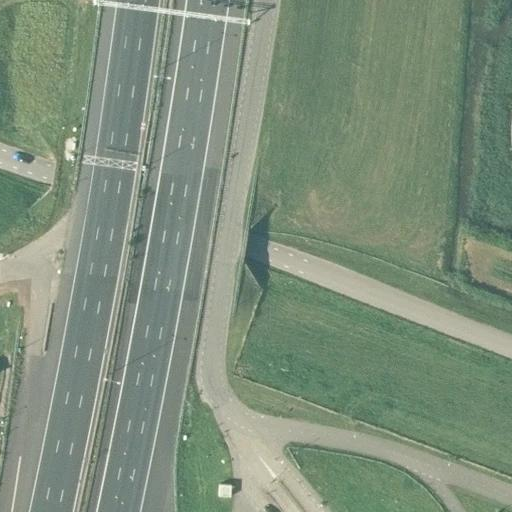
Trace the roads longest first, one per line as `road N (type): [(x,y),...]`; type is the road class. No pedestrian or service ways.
road 1 (unclassified): [(511,347),(0,152)]
road 2 (motorway): [(136,0),(105,224),(48,511)]
road 3 (motorway): [(119,511),(200,0)]
road 4 (unclassified): [(238,420),(218,396),(208,358),(262,0)]
road 5 (unclassified): [(238,420),(334,436),(511,495)]
